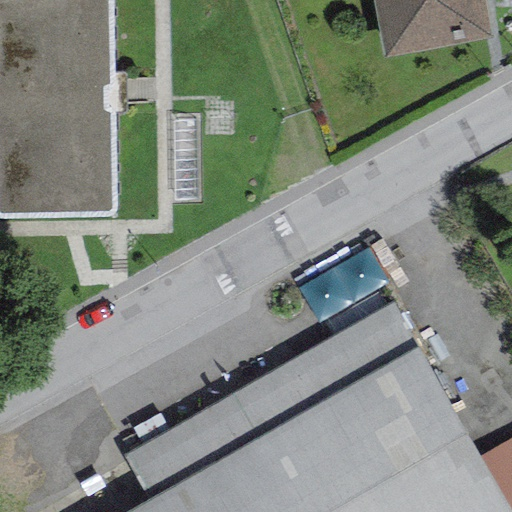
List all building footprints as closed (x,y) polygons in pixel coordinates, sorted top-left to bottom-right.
[(110,0),(0,0),(0,218),(114,217),(110,0)] [(371,0),(383,58),(490,38),(483,2),(482,0),(371,0)] [(326,324),(398,290),(382,256),(310,291),(326,324)] [(149,500),(415,346),(391,305),(125,459),(149,500)] [(149,500),(126,511),(510,511),(479,457),(415,346),(149,500)] [(511,511),(511,438),(479,457),(510,511),(511,511)]
